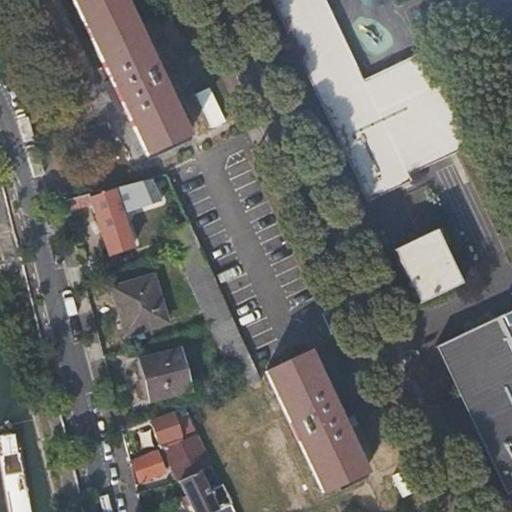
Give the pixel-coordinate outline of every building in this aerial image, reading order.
[(75,0),(115,85),(120,95),(147,154),(188,134),(124,0),(75,0)] [(454,143),(458,153),(475,144),(432,54),(365,85),(325,0),(275,0),(371,202),(412,182),(409,175),(426,167),(423,158),(454,143)] [(426,167),(458,153),(454,143),(423,158),(426,167)] [(167,175),(114,188),(114,190),(117,198),(171,184),(167,175)] [(90,197),(92,205),(109,255),(134,247),(117,198),(114,190),(90,197)] [(89,194),(65,200),(68,211),(92,205),(90,197),(89,194)] [(168,232),(177,252),(199,243),(189,222),(168,232)] [(436,232),(392,252),(419,308),(462,288),(436,232)] [(199,243),(177,252),(210,324),(233,318),(220,290),(199,243)] [(153,276),(113,288),(126,334),(167,322),(153,276)] [(511,310),(486,323),(511,377),(511,310)] [(0,409),(1,410),(8,414),(17,411),(20,405),(21,398),(15,372),(0,315),(0,409)] [(233,318),(210,324),(240,388),(262,380),(233,318)] [(511,492),(511,377),(486,323),(430,350),(498,500),(511,492)] [(180,351),(140,360),(149,399),(190,389),(180,351)] [(307,353),(265,373),(268,378),(323,496),(363,478),(335,417),(326,397),(307,353)] [(185,407),(166,413),(167,417),(154,422),(164,449),(165,448),(198,436),(188,414),(185,407)] [(136,430),(125,433),(131,451),(141,448),(136,430)] [(11,436),(4,434),(0,434),(0,492),(4,511),(30,511),(15,441),(11,436)] [(165,448),(180,480),(199,471),(211,465),(198,436),(165,448)] [(160,452),(133,461),(141,480),(166,471),(160,452)] [(233,511),(226,498),(221,486),(210,491),(199,471),(180,480),(186,493),(178,497),(184,508),(191,505),(194,511),(233,511)]
